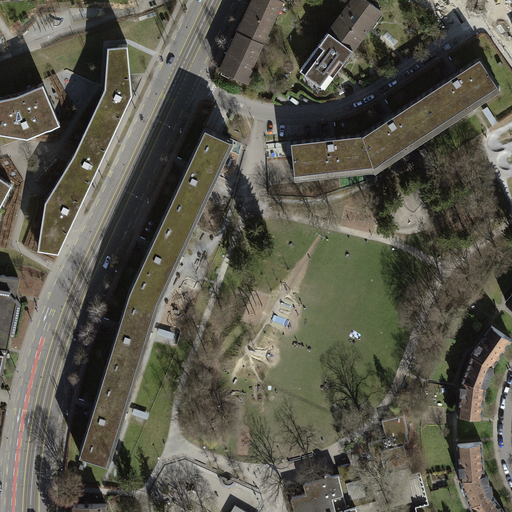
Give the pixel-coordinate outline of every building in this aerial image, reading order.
[(251,0),(238,31),(262,42),(280,0),(251,0)] [(367,0),(351,0),(329,31),(352,48),(370,25),(381,10),(367,0)] [(238,31),(220,68),(247,81),(253,69),(249,68),(262,42),(238,31)] [(329,31),(300,70),(324,87),(334,74),(352,48),(329,31)] [(128,43),(107,45),(105,86),(103,91),(102,94),(89,120),(114,131),(130,96),(129,75),(128,43)] [(421,95),(438,121),(497,83),(480,57),(459,70),(447,78),(421,95)] [(18,94),(0,98),(0,132),(21,136),(28,137),(56,126),(61,124),(60,120),(44,83),(18,94)] [(362,133),(373,164),(438,121),(421,95),(394,112),(382,120),(362,133)] [(114,131),(89,120),(75,152),(74,153),(72,157),(67,165),(60,176),(86,190),(96,169),(114,131)] [(212,129),(205,126),(189,160),(181,176),(165,211),(183,219),(191,222),(230,138),(221,134),(212,129)] [(337,136),(290,141),(294,173),(373,164),(362,133),(337,136)] [(86,190),(60,176),(50,191),(47,196),(45,199),(38,246),(45,248),(59,250),(86,190)] [(0,199),(8,183),(0,177),(0,199)] [(183,219),(165,211),(151,241),(144,256),(130,288),(148,295),(152,287),(160,290),(186,230),(179,227),(183,219)] [(391,288),(400,284),(391,267),(383,271),(391,288)] [(0,380),(1,375),(0,375),(0,374),(9,332),(13,333),(19,304),(13,298),(14,294),(17,278),(0,274),(0,380)] [(148,295),(130,288),(119,322),(114,338),(104,370),(123,376),(126,367),(134,369),(153,307),(145,304),(148,295)] [(349,302),(335,311),(325,296),(312,305),(318,314),(308,321),(333,359),(347,350),(355,361),(367,353),(360,341),(370,334),(349,302)] [(472,353),(467,366),(489,375),(493,371),(493,365),(511,339),(491,325),(472,353)] [(489,375),(467,366),(462,379),(458,413),(482,416),(485,385),(489,381),(489,375)] [(123,376),(104,370),(94,403),(89,419),(79,452),(98,458),(101,448),(109,450),(128,387),(120,385),(123,376)] [(386,469),(406,464),(401,443),(407,442),(404,432),(406,431),(402,414),(380,420),(384,437),(369,441),(375,465),(384,463),(386,469)] [(461,478),(465,491),(488,483),(488,478),(484,473),(482,442),(458,444),(461,478)] [(304,483),(307,493),(291,497),(295,511),(357,511),(355,505),(369,502),(367,494),(365,494),(361,478),(355,480),(350,463),(337,466),(339,474),(332,476),(327,474),(325,474),(326,477),(304,483)] [(426,479),(410,480),(412,507),(428,506),(426,479)] [(488,483),(465,491),(470,504),(475,511),(503,511),(491,494),(492,488),(488,483)]
